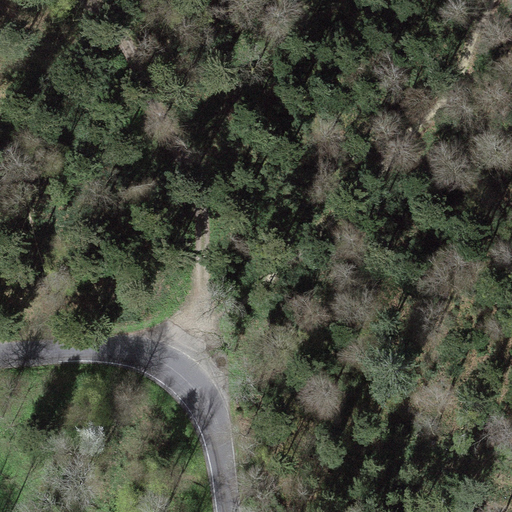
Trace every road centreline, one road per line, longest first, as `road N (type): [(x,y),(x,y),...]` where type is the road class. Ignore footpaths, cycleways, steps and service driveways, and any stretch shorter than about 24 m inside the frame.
road 1 (unclassified): [(229,511),(209,409),(163,359),(88,347),(0,353)]
road 2 (track): [(328,0),(254,54),(219,115),(202,203)]
road 3 (track): [(68,0),(186,163),(202,203)]
road 4 (track): [(202,203),(209,244),(193,311),(163,359)]
